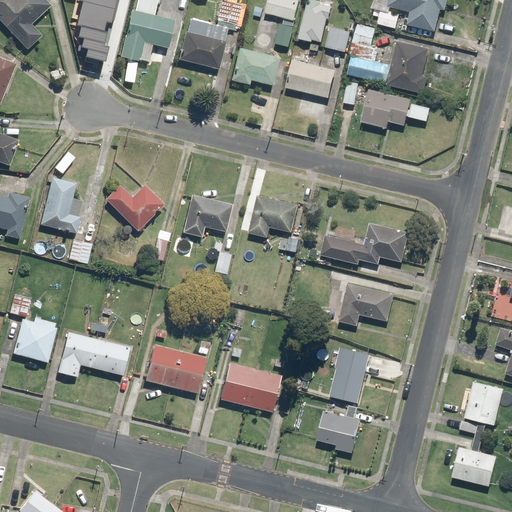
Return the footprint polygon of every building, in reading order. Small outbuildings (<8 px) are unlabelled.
[(0,0),(0,17),(29,48),(44,35),(33,23),(53,4),(48,0),(0,0)] [(81,0),(84,41),(109,40),(108,14),(117,13),(116,0),(81,0)] [(138,0),(136,10),(134,9),(122,55),(142,60),(146,41),(170,47),(176,19),(156,14),(159,0),(138,0)] [(243,5),(224,0),(222,0),(218,19),(238,24),(243,5)] [(301,0),(270,0),(268,13),(297,20),(301,0)] [(333,3),(321,0),(310,0),(301,38),(314,41),(314,39),(324,41),(329,18),(331,18),(334,5),(333,5),(333,3)] [(449,0),(391,0),(391,6),(413,11),(409,24),(438,31),(443,8),(447,9),(449,0)] [(382,9),(379,23),(398,28),(401,14),(382,9)] [(282,23),(277,44),(290,47),(295,26),(282,23)] [(431,48),(400,40),(394,65),(374,60),(378,47),(373,46),(378,28),(359,24),(352,55),(354,56),(349,74),(426,93),(430,76),(424,75),(431,48)] [(353,31),(333,27),(328,46),(348,51),(353,31)] [(187,31),(181,58),(221,68),(228,40),(187,31)] [(281,57),(241,47),(233,79),(251,83),(252,79),(274,84),(281,57)] [(18,63),(0,56),(0,103),(1,104),(18,63)] [(338,69),(295,59),(289,86),(332,97),(338,69)] [(350,82),(346,102),(356,104),(360,84),(350,82)] [(414,99),(372,89),(364,121),(390,127),(391,121),(408,125),(414,99)] [(433,107),(415,103),(412,116),(430,120),(433,107)] [(20,139),(0,132),(0,160),(11,165),(20,139)] [(78,183),(54,177),(42,224),(78,233),(82,216),(70,213),(78,183)] [(121,184),(107,199),(139,230),(166,203),(146,184),(133,196),(121,184)] [(0,193),(0,226),(9,228),(7,234),(22,238),(32,197),(10,191),(9,196),(0,193)] [(234,204),(193,194),(184,232),(204,236),(206,226),(228,231),(234,204)] [(300,204),(261,194),(252,232),(271,236),(273,226),(294,231),(300,204)] [(328,235),(324,255),(361,263),(362,259),(382,263),(383,256),(405,261),(412,231),(372,222),(367,244),(328,235)] [(301,234),(292,232),(290,241),(283,240),(281,248),(287,250),(287,251),(297,253),(301,234)] [(169,240),(158,238),(154,258),(164,260),(169,240)] [(93,243),(75,239),(70,258),(88,262),(93,243)] [(233,254),(220,251),(216,271),(228,273),(233,254)] [(158,271),(144,268),(141,279),(156,282),(158,271)] [(33,280),(21,279),(19,289),(31,291),(33,280)] [(351,283),(342,320),(360,324),(362,314),(391,320),(397,293),(351,283)] [(31,297),(15,294),(11,313),(27,317),(31,297)] [(35,321),(24,318),(15,353),(50,361),(58,326),(56,326),(57,322),(36,317),(35,321)] [(92,322),(91,329),(107,332),(109,326),(92,322)] [(157,327),(155,337),(168,340),(170,329),(157,327)] [(511,330),(504,327),(498,344),(511,348),(511,360),(508,372),(511,373),(511,330)] [(131,346),(70,331),(61,371),(79,375),(81,364),(124,374),(131,346)] [(200,336),(198,347),(210,350),(212,339),(200,336)] [(206,355),(155,343),(146,380),(198,392),(206,355)] [(383,360),(355,353),(346,390),(355,392),(349,415),(327,410),(320,439),(340,444),(339,448),(355,452),(363,419),(357,417),(363,394),(378,398),(382,381),(378,380),(383,360)] [(269,355),(268,364),(284,367),(286,358),(269,355)] [(282,373),(230,361),(221,399),(273,411),(282,373)] [(463,446),(456,476),(492,485),(500,455),(482,451),(489,421),(498,424),(506,388),(477,381),(468,417),(482,420),(475,449),(463,446)] [(464,420),(462,428),(478,432),(480,424),(464,420)] [(67,511),(37,489),(20,510),(22,511),(67,511)]
